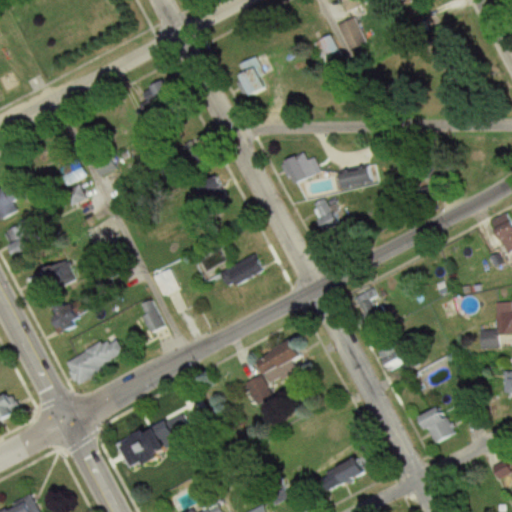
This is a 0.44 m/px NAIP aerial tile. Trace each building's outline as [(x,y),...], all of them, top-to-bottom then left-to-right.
[(346,0),(353,13),(374,2),(373,0),(346,0)] [(371,45),(360,19),(343,25),(354,52),(371,45)] [(344,53),(336,36),(317,45),(324,62),(344,53)] [(255,100),(276,90),(265,68),(245,77),(255,100)] [(179,101),(170,81),(129,100),(147,137),(171,125),(163,108),(179,101)] [(292,162),(302,184),(320,176),(310,154),(292,162)] [(344,191),(381,184),(378,167),(340,174),(344,191)] [(18,205),(28,198),(15,179),(0,189),(0,216),(4,222),(21,210),(18,205)] [(346,222),(332,198),(314,208),(329,232),(346,222)] [(511,249),(511,212),(494,224),(511,249)] [(10,230),(23,257),(45,246),(32,219),(10,230)] [(229,290),(269,274),(262,256),(222,271),(229,290)] [(80,281),(73,262),(34,276),(41,296),(80,281)] [(184,289),(174,270),(158,277),(168,297),(184,289)] [(391,327),(379,290),(361,296),(373,333),(391,327)] [(87,321),(71,301),(55,314),(71,334),(87,321)] [(150,307),(156,334),(172,330),(165,303),(150,307)] [(483,350),(504,349),(504,335),(511,334),(511,303),(499,305),(500,331),(483,332),(483,350)] [(83,384),(133,357),(122,337),(72,364),(83,384)] [(276,384),(302,372),(298,364),(313,357),(305,341),(264,360),(276,384)] [(380,356),(392,374),(411,361),(398,343),(380,356)] [(0,396),(15,389),(3,365),(0,366),(0,396)] [(251,383),(260,405),(275,398),(266,377),(251,383)] [(461,391),(464,407),(477,405),(475,389),(461,391)] [(0,427),(26,414),(16,394),(0,402),(0,427)] [(461,433),(446,407),(425,419),(440,446),(461,433)] [(183,449),(178,441),(195,431),(186,416),(137,444),(151,468),(183,449)] [(298,425),(304,440),(312,437),(320,454),(353,439),(346,423),(325,432),(318,416),(298,425)] [(376,474),(367,456),(324,476),(332,494),(376,474)] [(499,481),(511,475),(511,462),(511,461),(494,468),(499,481)]
